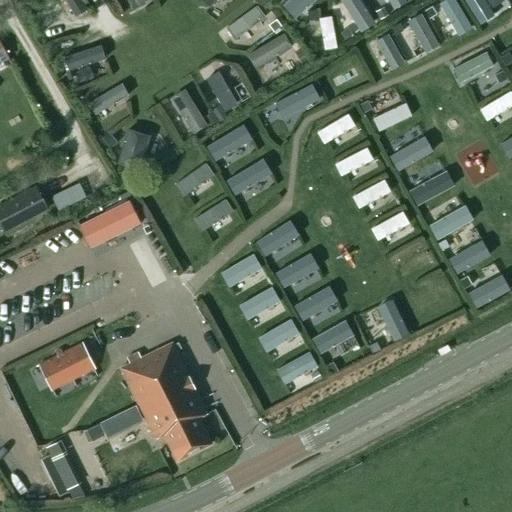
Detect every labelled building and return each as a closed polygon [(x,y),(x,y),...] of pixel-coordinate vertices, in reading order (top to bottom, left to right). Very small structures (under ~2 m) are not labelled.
[(80,0),(66,0),(74,13),(84,7),(80,0)] [(146,3),(143,0),(127,0),(132,10),(146,3)] [(295,18),(314,0),(288,0),(283,5),(295,18)] [(376,23),(361,0),(340,0),(361,32),(376,23)] [(407,2),(405,0),(387,0),(393,10),(407,2)] [(473,28),(456,0),(445,0),(440,3),(459,36),(473,28)] [(495,15),(485,0),(465,0),(480,24),(495,15)] [(235,39),(265,17),(257,5),(226,27),(235,39)] [(384,8),(377,12),(381,19),(388,15),(384,8)] [(432,8),(425,12),(430,20),(437,16),(432,8)] [(315,11),(307,12),(308,22),(317,21),(315,11)] [(440,45),(422,13),(408,21),(425,53),(440,45)] [(337,47),(332,16),(319,18),(324,49),(337,47)] [(276,20),(268,26),(273,32),(280,27),(276,20)] [(399,25),(392,29),(396,36),(403,32),(399,25)] [(348,29),(340,34),(345,41),(352,36),(348,29)] [(255,69),(292,47),(284,33),(247,54),(255,69)] [(405,62),(389,34),(375,41),(392,70),(405,62)] [(0,65),(10,60),(0,42),(0,65)] [(106,58),(101,45),(64,57),(68,70),(106,58)] [(302,49),(295,54),(302,64),(308,60),(302,49)] [(458,83),(492,66),(485,52),(451,69),(458,83)] [(511,62),(508,55),(500,59),(505,67),(511,63),(511,62)] [(93,78),(89,67),(74,72),(78,82),(93,78)] [(238,104),(219,70),(205,78),(225,112),(238,104)] [(501,72),(494,76),(498,85),(506,81),(506,80),(501,72)] [(95,115),(129,95),(121,83),(88,103),(95,115)] [(250,97),(242,83),(234,87),(242,101),(250,97)] [(282,119),(321,99),(313,83),(274,103),(282,119)] [(192,131),(205,124),(185,92),(172,100),(192,131)] [(511,105),(511,96),(509,92),(478,110),(485,122),(511,105)] [(368,101),(360,105),(364,114),(372,110),(368,101)] [(412,116),(406,103),(372,119),(379,132),(412,116)] [(219,107),(213,111),(219,122),(226,117),(219,107)] [(213,113),(203,120),(207,126),(218,120),(213,113)] [(324,144),(355,125),(349,114),(318,133),(324,144)] [(215,161),(252,139),(244,124),(206,146),(215,161)] [(140,170),(151,135),(127,129),(117,163),(140,170)] [(109,135),(103,140),(109,148),(115,143),(109,135)] [(434,151),(425,136),(389,157),(398,172),(434,151)] [(511,156),(511,136),(498,145),(507,160),(511,156)] [(341,177),(373,159),(367,148),(335,165),(341,177)] [(235,195),(272,173),(263,158),(226,181),(235,195)] [(183,197),(215,175),(206,163),(174,185),(183,197)] [(415,181),(410,173),(401,178),(406,186),(415,181)] [(418,204),(450,185),(444,174),(412,192),(418,204)] [(359,209),(391,191),(385,180),(352,197),(359,209)] [(0,208),(0,221),(6,233),(49,210),(37,189),(0,208)] [(201,232),(233,211),(226,199),(193,220),(201,232)] [(129,202),(78,226),(79,229),(89,248),(139,223),(129,202)] [(474,220),(466,205),(429,226),(437,241),(474,220)] [(378,241),(410,223),(403,212),(371,230),(378,241)] [(300,235),(290,220),(256,242),(265,257),(300,235)] [(438,244),(441,252),(442,251),(449,247),(445,240),(438,244)] [(457,274),(492,255),(483,240),(449,259),(457,274)] [(396,273),(427,255),(421,244),(389,261),(396,273)] [(319,268),(311,253),(275,273),(284,288),(319,268)] [(229,288),(262,269),(253,254),(220,273),(229,288)] [(511,290),(503,275),(468,294),(476,309),(511,290)] [(467,276),(459,280),(460,281),(464,289),(471,285),(467,276)] [(247,321),(280,302),(272,287),(238,306),(247,321)] [(338,302),(330,287),(294,307),(302,322),(338,302)] [(378,307),(394,342),(410,335),(393,300),(378,307)] [(266,353),(300,334),(291,319),(258,339),(266,353)] [(354,336),(346,320),(312,339),(320,355),(354,336)] [(376,343),(368,346),(371,354),(379,350),(376,343)] [(83,344),(40,365),(52,390),(95,369),(83,344)] [(176,461),(211,444),(198,418),(206,414),(171,344),(141,359),(138,354),(127,359),(129,365),(120,369),(155,439),(163,435),(176,461)] [(450,350),(448,346),(437,351),(440,356),(451,351),(450,350)] [(284,386),(318,367),(309,352),(276,371),(284,386)] [(332,363),(325,367),(330,375),(337,371),(332,363)] [(316,371),(309,375),(313,382),(320,378),(316,371)] [(109,419),(100,424),(106,437),(116,433),(109,419)] [(98,424),(85,431),(91,442),(104,435),(98,424)] [(58,442),(46,449),(52,460),(64,454),(58,442)] [(81,483),(67,454),(52,462),(66,490),(81,483)]
